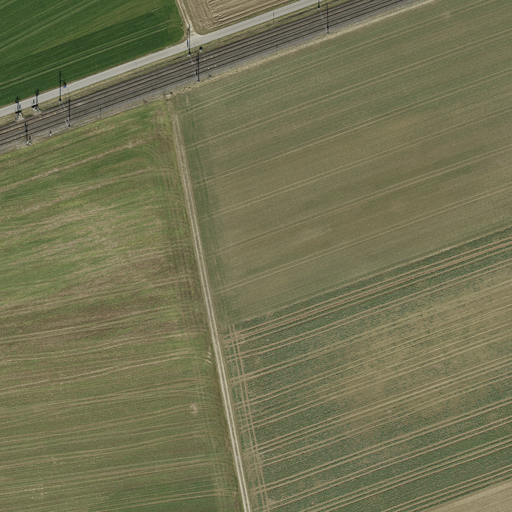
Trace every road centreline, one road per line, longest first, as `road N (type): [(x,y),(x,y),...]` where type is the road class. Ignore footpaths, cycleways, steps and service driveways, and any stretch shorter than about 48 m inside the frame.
road 1 (track): [(248,511),(171,100)]
road 2 (track): [(314,0),(0,114)]
